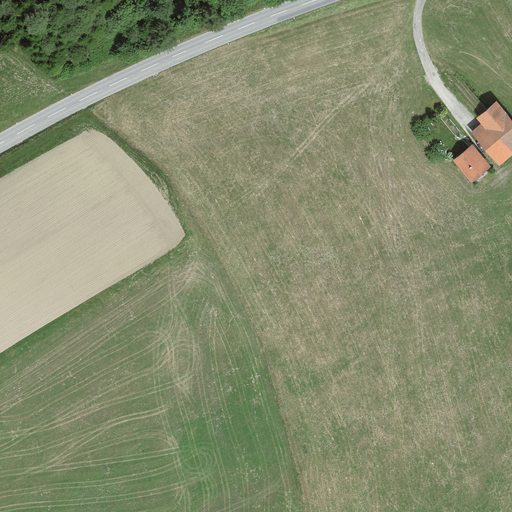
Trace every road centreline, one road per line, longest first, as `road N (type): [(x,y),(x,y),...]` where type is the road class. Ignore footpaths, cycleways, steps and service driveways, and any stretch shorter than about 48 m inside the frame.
road 1 (secondary): [(0,143),(146,68),(314,0)]
road 2 (track): [(422,0),(416,20),(425,59),(466,122)]
